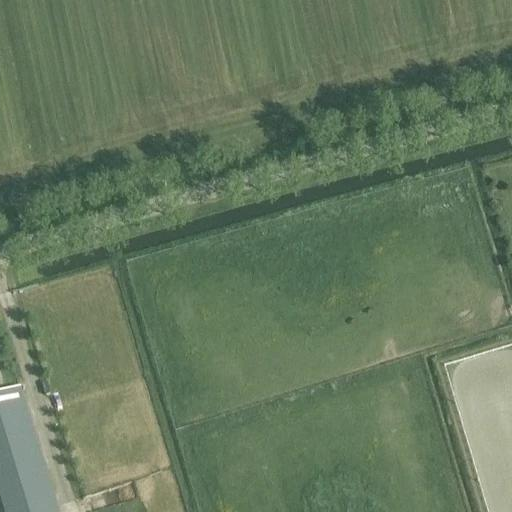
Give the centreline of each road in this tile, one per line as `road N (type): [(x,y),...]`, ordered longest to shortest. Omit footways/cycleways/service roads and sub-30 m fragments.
road 1 (unclassified): [(0,254),(511,111)]
road 2 (unknown): [(0,284),(74,511)]
